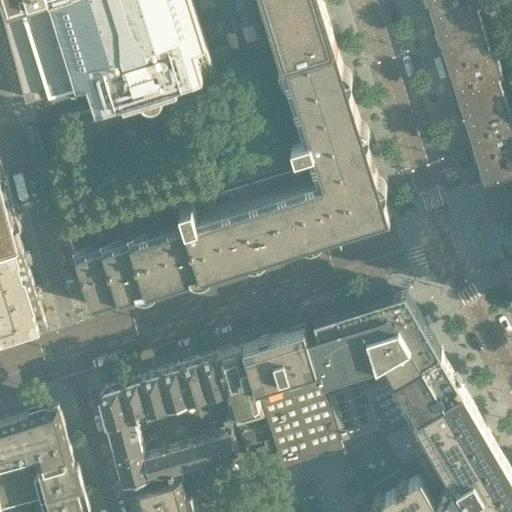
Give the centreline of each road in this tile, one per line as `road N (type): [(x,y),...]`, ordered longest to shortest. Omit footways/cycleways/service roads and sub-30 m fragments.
road 1 (residential): [(447,246),(76,363)]
road 2 (residential): [(0,80),(76,363)]
road 3 (residential): [(447,246),(368,0)]
road 4 (residential): [(116,511),(76,363)]
road 5 (residential): [(511,372),(447,246)]
